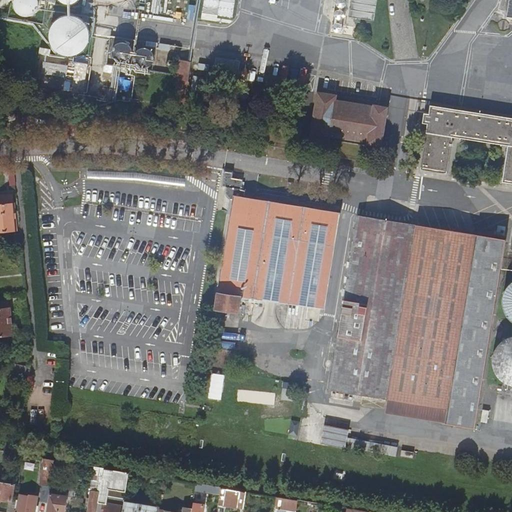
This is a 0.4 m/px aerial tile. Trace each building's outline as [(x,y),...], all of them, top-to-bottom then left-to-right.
[(67,8),(72,8),(75,7),(78,4),(81,1),(80,0),(56,0),(58,2),(60,5),(64,7),(67,8)] [(58,54),(61,56),(62,57),(66,58),(71,58),(75,58),(79,56),(82,54),(85,51),(88,48),(89,45),(90,42),(90,38),(90,34),(88,30),(87,28),(85,24),(81,22),(78,20),(75,19),(71,18),(67,18),(63,20),(59,21),(56,24),(53,27),(52,30),(50,34),(50,37),(50,41),(51,45),(52,47),(55,51),(58,54)] [(500,28),(502,31),(506,30),(508,27),(508,24),(505,22),(501,22),(499,25),(500,28)] [(179,82),(175,104),(186,106),(192,63),(178,61),(175,81),(179,82)] [(252,105),(257,107),(262,106),(266,102),(266,97),(264,92),(259,90),(254,91),(250,95),(250,100),(252,105)] [(334,101),(335,97),(319,94),(312,137),(328,140),(329,135),(368,141),(368,143),(380,145),(386,109),(374,107),(334,101)] [(511,118),(431,106),(429,115),(424,114),(423,124),(428,125),(421,169),(445,173),(451,137),(507,146),(501,182),(511,183),(511,118)] [(169,112),(153,109),(152,118),(167,121),(169,112)] [(0,233),(17,231),(14,196),(0,197),(0,233)] [(238,316),(240,298),(326,310),(341,214),(235,197),(234,201),(219,296),(215,295),(213,313),(238,316)] [(506,240),(359,217),(331,390),(446,409),(444,423),(476,428),(506,240)] [(511,283),(510,285),(507,289),(504,293),(502,298),(502,303),(502,308),(504,313),(507,318),(510,322),(511,323),(511,283)] [(0,337),(11,337),(9,302),(0,302),(0,337)] [(511,339),(509,340),(504,342),(500,345),(497,349),(494,354),(492,359),(492,364),(492,369),(494,374),(496,378),(500,382),(504,385),(509,388),(511,388),(511,339)] [(19,420),(0,416),(0,422),(18,426),(19,420)] [(48,460),(46,460),(41,486),(43,486),(41,501),(49,503),(50,494),(56,461),(48,460)] [(105,469),(97,511),(123,511),(125,502),(130,474),(105,469)] [(9,501),(11,502),(14,485),(0,482),(0,503),(1,504),(1,500),(9,501)] [(197,488),(196,490),(221,495),(222,488),(197,484),(197,488)] [(244,508),(247,492),(222,488),(221,495),(220,504),(244,508)] [(49,503),(47,511),(58,511),(60,511),(64,511),(67,497),(66,497),(67,493),(60,492),(59,496),(50,494),(49,503)] [(96,511),(100,493),(92,492),(88,511),(96,511)] [(258,511),(275,511),(277,497),(247,492),(244,508),(244,510),(258,511)] [(16,506),(19,507),(17,511),(35,511),(38,497),(29,496),(29,497),(20,496),(20,498),(18,498),(17,503),(16,506)] [(298,501),(279,498),(277,497),(275,511),(279,511),(280,509),(296,511),(298,501)] [(11,502),(9,501),(7,511),(15,511),(16,506),(17,503),(11,502)] [(125,502),(123,511),(157,511),(158,510),(159,507),(125,502)] [(203,511),(205,505),(194,503),(193,510),(192,511),(203,511)]
